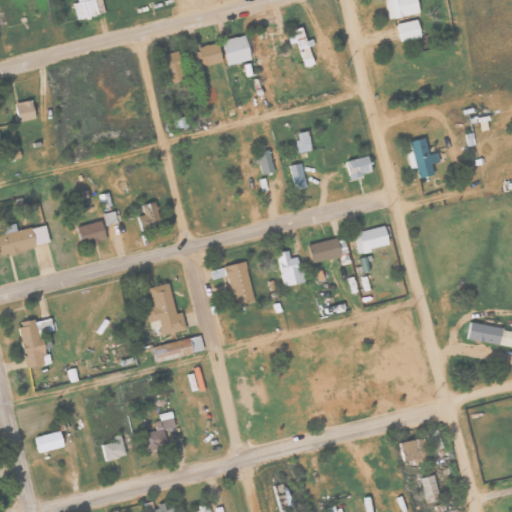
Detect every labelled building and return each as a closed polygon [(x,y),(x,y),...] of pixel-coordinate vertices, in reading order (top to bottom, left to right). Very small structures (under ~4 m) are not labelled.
[(384,0),(387,18),(417,14),(414,0),(384,0)] [(399,42),(420,37),(415,19),(395,23),(399,42)] [(303,40),(301,30),(286,34),(288,44),(296,42),(302,66),(311,64),(307,46),(313,45),(311,38),(303,40)] [(248,60),(243,35),(219,39),(224,65),(248,60)] [(193,47),(196,66),(219,62),(216,43),(193,47)] [(162,54),(167,83),(183,80),(178,51),(162,54)] [(33,118),(30,100),(12,103),(16,121),(33,118)] [(296,153),(310,150),(306,131),(293,133),(296,153)] [(408,169),(415,168),(417,177),(432,175),(429,164),(437,162),(435,152),(426,154),(423,137),(408,140),(410,151),(405,152),(408,169)] [(273,171),(267,149),(255,152),(260,174),(273,171)] [(344,161),(349,178),(370,172),(366,155),(344,161)] [(287,165),(293,189),(305,185),(299,162),(287,165)] [(97,194),(99,209),(109,208),(107,192),(97,194)] [(143,214),(136,216),(138,225),(159,220),(154,200),(140,204),(143,214)] [(115,222),(112,210),(100,213),(103,225),(115,222)] [(104,238),(98,220),(74,227),(80,245),(104,238)] [(0,254),(48,243),(44,224),(11,232),(10,231),(0,233),(0,254)] [(351,234),(356,253),(387,245),(382,225),(351,234)] [(340,255),(335,237),(306,245),(311,263),(340,255)] [(288,257),(287,250),(277,251),(281,285),(303,283),(302,267),(297,267),(296,256),(288,257)] [(368,270),(365,256),(358,258),(361,272),(368,270)] [(253,300),(243,261),(208,270),(210,279),(224,276),(231,305),(253,300)] [(184,330),(180,312),(174,313),(168,283),(148,287),(152,307),(144,309),(148,329),(158,327),(159,335),(184,330)] [(24,368),(49,363),(47,354),(43,355),(39,333),(51,331),(48,317),(15,323),(24,368)] [(511,347),(511,330),(468,322),(465,338),(511,347)] [(154,361),(203,352),(200,336),(151,345),(154,361)] [(140,433),(144,451),(166,446),(162,430),(174,427),(171,413),(151,418),(154,430),(140,433)] [(61,448),(58,431),(33,436),(35,452),(61,448)] [(100,444),(103,460),(124,456),(119,434),(112,436),(113,441),(100,444)] [(403,463),(420,457),(415,438),(397,443),(403,463)] [(417,478),(424,502),(438,498),(431,474),(417,478)] [(171,511),(170,502),(152,506),(153,509),(150,509),(150,511),(171,511)]
